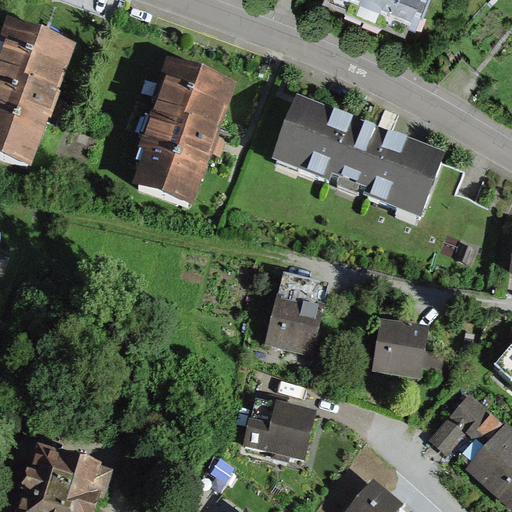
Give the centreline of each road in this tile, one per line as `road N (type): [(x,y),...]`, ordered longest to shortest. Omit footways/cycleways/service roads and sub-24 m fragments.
road 1 (residential): [(188,0),(309,43),(511,149)]
road 2 (residential): [(511,309),(288,261)]
